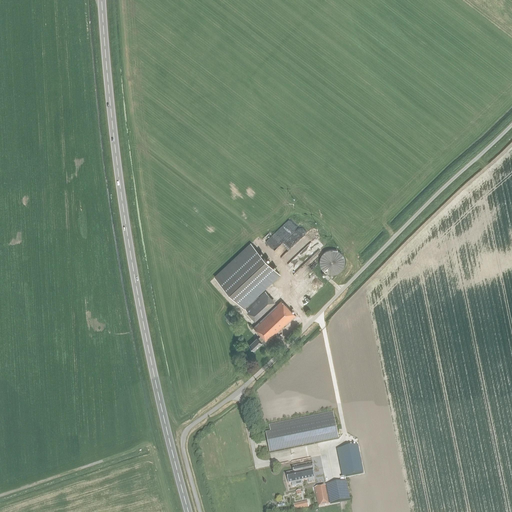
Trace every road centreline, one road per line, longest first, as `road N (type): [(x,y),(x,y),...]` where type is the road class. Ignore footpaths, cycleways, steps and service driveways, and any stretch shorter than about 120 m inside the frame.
road 1 (unclassified): [(200,511),(181,449),(187,428),(250,381),(511,122)]
road 2 (trunk): [(187,511),(124,219),(101,0)]
